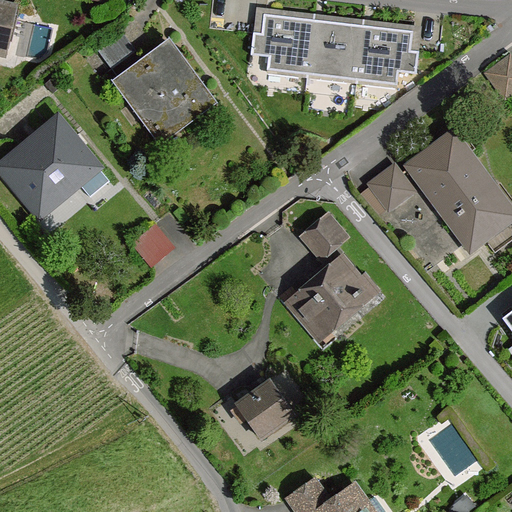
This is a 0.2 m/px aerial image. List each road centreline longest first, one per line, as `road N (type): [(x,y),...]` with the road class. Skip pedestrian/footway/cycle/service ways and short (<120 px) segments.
road 1 (residential): [(321,171),(511,396)]
road 2 (residential): [(96,337),(321,171)]
road 3 (residential): [(321,171),(511,32)]
road 4 (residential): [(232,511),(208,466),(96,337)]
road 5 (residential): [(96,337),(0,222)]
